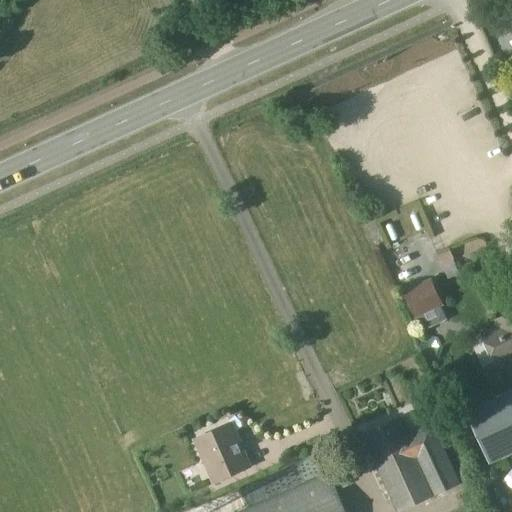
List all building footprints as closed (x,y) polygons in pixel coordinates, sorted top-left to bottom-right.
[(300,105),(281,114),(286,125),(305,117),(300,105)] [(431,279),(403,292),(415,317),(442,304),(431,279)] [(499,327),(484,334),(497,364),(511,356),(511,314),(497,321),(499,327)] [(511,388),(463,411),(489,463),(511,452),(511,388)] [(407,434),(399,417),(362,434),(397,511),(434,494),(434,495),(461,483),(434,423),(407,434)] [(250,466),(249,464),(231,423),(195,439),(215,482),(250,466)] [(346,511),(330,472),(238,511),(346,511)] [(511,509),(511,507),(511,482),(511,481),(497,498),(511,509)]
